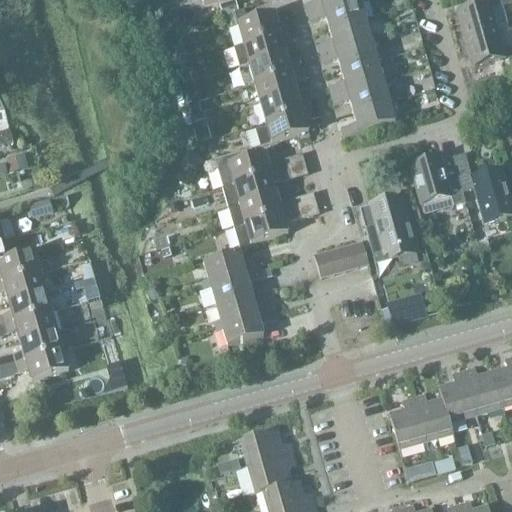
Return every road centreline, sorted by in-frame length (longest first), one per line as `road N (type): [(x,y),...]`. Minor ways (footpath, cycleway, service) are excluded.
road 1 (tertiary): [(83,449),(336,376)]
road 2 (residential): [(336,376),(301,253),(306,242),(338,228),(330,172)]
road 3 (tertiary): [(336,376),(511,325)]
road 4 (residential): [(330,172),(466,122)]
road 5 (residential): [(466,122),(430,0)]
